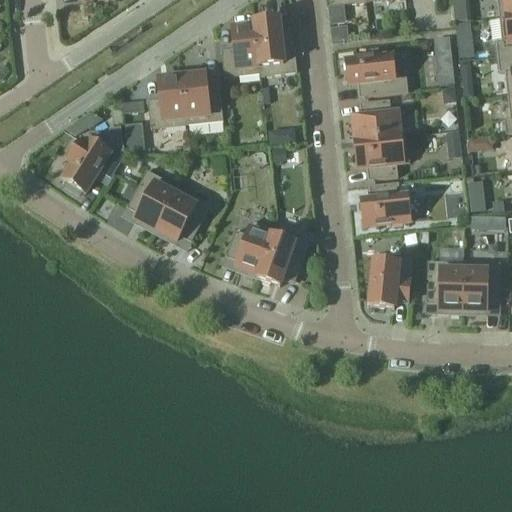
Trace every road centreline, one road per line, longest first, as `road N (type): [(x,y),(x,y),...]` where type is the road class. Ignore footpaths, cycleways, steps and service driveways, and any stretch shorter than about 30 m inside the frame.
road 1 (residential): [(0,174),(163,279),(341,345)]
road 2 (residential): [(305,0),(341,345)]
road 3 (residential): [(0,160),(233,0)]
road 4 (residential): [(341,345),(511,359)]
road 5 (residential): [(160,0),(43,78)]
